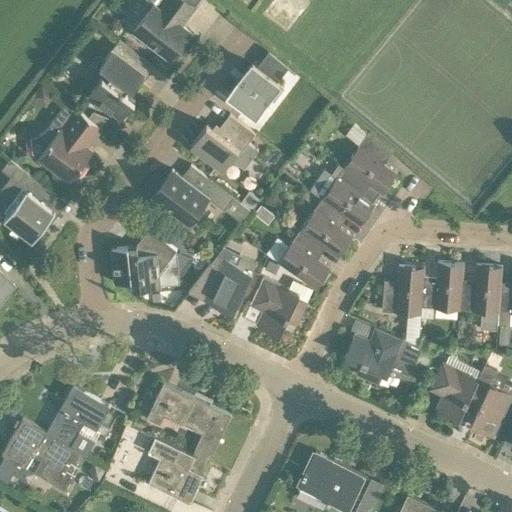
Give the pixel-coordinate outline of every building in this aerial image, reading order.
[(194,6),(185,0),(163,0),(157,7),(153,4),(133,31),(170,59),(190,33),(180,25),(194,6)] [(138,86),(154,66),(119,39),(100,64),(107,69),(88,93),(95,98),(92,106),(112,114),(114,113),(119,117),(115,122),(117,124),(122,117),(124,119),(135,106),(132,104),(135,100),(128,95),(136,84),(138,86)] [(268,49),(256,66),(252,63),(228,94),(255,115),(269,97),(273,101),(283,88),(277,82),(289,66),(268,49)] [(42,83),(32,96),(46,107),(56,94),(42,83)] [(87,147),(102,128),(100,126),(108,116),(93,110),(88,117),(76,108),(66,100),(51,122),(50,124),(48,126),(46,129),(45,130),(42,132),(39,134),(35,135),(32,136),(30,136),(32,153),(37,157),(69,182),(77,171),(83,174),(89,166),(85,161),(92,151),(87,147)] [(255,132),(229,113),(216,131),(206,124),(190,145),(223,170),(238,149),(241,151),(255,132)] [(359,144),(343,167),(338,164),(338,165),(363,183),(364,181),(381,193),(396,172),(384,163),(393,150),(368,130),(355,121),(345,135),(359,144)] [(32,241),(64,199),(10,158),(9,159),(18,166),(0,190),(0,208),(7,214),(3,219),(32,241)] [(224,209),(241,222),(251,210),(191,164),(181,176),(172,169),(152,195),(171,209),(168,213),(189,228),(200,214),(197,211),(207,197),(223,210),(224,209)] [(320,199),(341,214),(342,213),(359,225),(374,203),(357,191),(363,183),(338,165),(331,173),(325,168),(310,189),(322,197),(320,199)] [(289,187),(290,187),(291,187),(291,186),(292,186),(292,185),(293,185),(293,184),(293,183),(294,183),(294,182),(294,181),(294,180),(293,180),(293,179),(293,178),(292,178),(292,177),(291,177),(290,176),(289,176),(288,176),(287,176),(286,176),(285,177),(284,177),(284,178),(283,178),(283,179),(283,180),(282,180),(282,181),(282,182),(283,183),(283,184),(283,185),(284,185),(284,186),(285,186),(285,187),(286,187),(287,187),(288,187),(289,187)] [(250,204),(258,192),(250,186),(241,197),(250,204)] [(320,199),(299,231),(320,244),(337,256),(352,235),(335,223),(341,214),(320,199)] [(261,214),(269,220),(275,213),(266,207),(261,214)] [(159,285),(159,281),(162,280),(163,282),(175,281),(174,270),(177,269),(176,261),(171,257),(176,249),(149,228),(136,245),(112,248),(115,282),(130,280),(131,285),(141,285),(141,287),(159,285)] [(320,244),(299,231),(277,262),(315,288),(330,266),(313,254),(320,244)] [(188,291),(188,292),(233,313),(257,262),(223,246),(222,245),(188,291)] [(276,263),(267,259),(264,267),(273,271),(276,263)] [(437,260),(436,282),(423,281),(424,267),(424,266),(422,283),(420,308),(420,313),(421,305),(458,308),(461,285),(462,264),(462,262),(437,260)] [(474,284),(462,283),(464,262),(462,262),(462,264),(461,285),(458,308),(481,310),(480,328),(496,329),(496,324),(497,313),(500,288),(501,286),(500,286),(502,265),(475,263),(474,284)] [(381,310),(407,312),(405,338),(418,343),(420,313),(420,308),(422,283),(424,266),(398,265),(396,286),(383,285),(381,310)] [(300,293),(272,280),(264,276),(252,304),(262,309),(255,323),(279,335),(287,319),(297,324),(307,301),(298,297),(300,293)] [(511,286),(501,286),(500,288),(497,313),(496,324),(510,326),(511,312),(511,286)] [(387,374),(390,367),(410,375),(422,347),(403,339),(403,338),(380,328),(375,340),(355,332),(344,356),(360,363),(356,373),(379,382),(383,373),(387,374)] [(508,335),(498,334),(497,343),(507,344),(508,335)] [(433,351),(437,343),(421,336),(418,343),(417,344),(433,351)] [(435,408),(458,419),(481,370),(458,360),(457,356),(453,354),(449,355),(446,362),(442,360),(429,388),(441,394),(435,408)] [(481,370),(458,419),(466,404),(467,404),(469,400),(478,404),(475,409),(476,409),(470,424),(493,435),(511,395),(511,392),(500,387),(504,378),(496,374),(498,371),(484,364),(481,370)] [(202,433),(192,454),(196,456),(196,455),(209,461),(231,413),(164,381),(147,417),(160,423),(164,415),(202,433)] [(47,431),(71,445),(85,422),(97,429),(111,404),(75,383),(47,431)] [(86,454),(71,445),(47,431),(23,417),(2,453),(6,455),(25,466),(26,466),(32,455),(41,460),(34,472),(65,490),(86,454)] [(137,430),(127,426),(124,433),(133,437),(137,430)] [(196,456),(192,454),(156,437),(149,452),(160,457),(148,482),(190,501),(203,473),(190,467),(196,456)] [(315,449),(297,486),(346,509),(364,472),(315,449)] [(19,476),(25,466),(6,455),(0,466),(0,476),(9,481),(13,473),(19,476)] [(98,481),(106,469),(94,461),(89,469),(91,476),(98,481)] [(353,511),(368,511),(382,483),(370,477),(353,511)] [(448,511),(407,492),(397,511),(448,511)]
